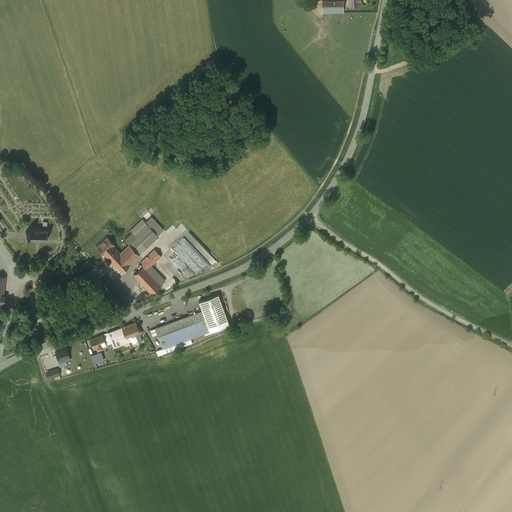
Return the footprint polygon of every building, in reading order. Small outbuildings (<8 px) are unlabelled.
[(344,1),(323,1),(323,13),(344,13),(344,1)] [(120,254),(112,262),(121,272),(130,264),(130,263),(158,236),(142,219),(130,231),(132,232),(124,240),(129,245),(120,253),(120,254)] [(47,238),(47,239),(48,239),(47,238),(47,230),(48,229),(47,229),(46,229),(46,227),(47,227),(47,221),(43,221),(42,227),(43,227),(43,229),(41,229),(41,228),(40,228),(40,229),(36,229),(36,228),(35,228),(35,229),(30,229),(29,228),(29,229),(30,230),(30,231),(26,231),(26,235),(30,235),(30,237),(29,238),(29,239),(30,238),(35,238),(35,239),(35,238),(40,238),(40,239),(41,239),(41,238),(47,238)] [(113,246),(114,244),(107,237),(97,246),(104,254),(105,253),(110,257),(109,258),(112,262),(120,254),(120,253),(113,246)] [(155,249),(140,263),(143,265),(133,274),(151,293),(165,280),(151,265),(161,256),(155,249)] [(38,273),(38,276),(40,276),(39,278),(45,278),(45,275),(52,276),(52,269),(45,269),(45,268),(40,268),(40,273),(38,273)] [(127,299),(105,275),(97,283),(119,307),(127,299)] [(202,311),(208,327),(228,320),(218,294),(199,301),(202,311)] [(73,310),(80,318),(95,304),(88,297),(73,310)] [(162,349),(156,351),(158,356),(179,348),(179,347),(181,346),(181,347),(192,343),(191,339),(210,332),(208,327),(202,311),(150,330),(152,336),(157,334),(162,349)] [(113,348),(129,342),(131,347),(137,345),(137,343),(142,341),(139,333),(141,332),(139,328),(138,328),(135,322),(122,327),(108,333),(110,338),(113,348)] [(102,334),(89,339),(92,347),(96,346),(97,350),(107,346),(104,340),(103,335),(102,334)] [(66,348),(55,352),(59,363),(70,359),(66,348)] [(98,350),(90,353),(92,359),(94,358),(104,355),(103,351),(99,353),(98,350)] [(58,369),(46,373),(48,378),(60,374),(58,369)]
